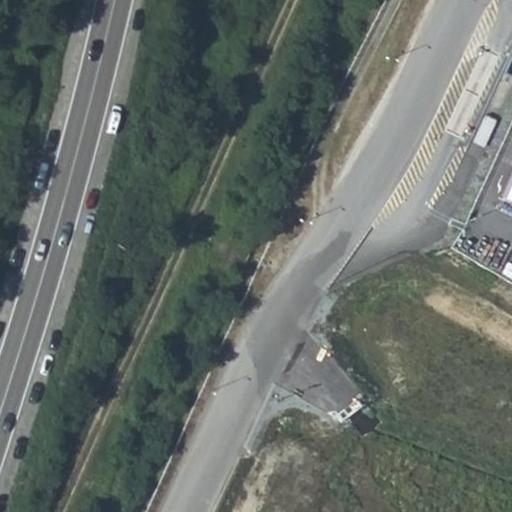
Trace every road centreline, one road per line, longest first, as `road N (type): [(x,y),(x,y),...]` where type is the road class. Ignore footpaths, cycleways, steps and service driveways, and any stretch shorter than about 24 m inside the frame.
road 1 (track): [(299,0),(68,511)]
road 2 (secondary): [(116,0),(0,416)]
